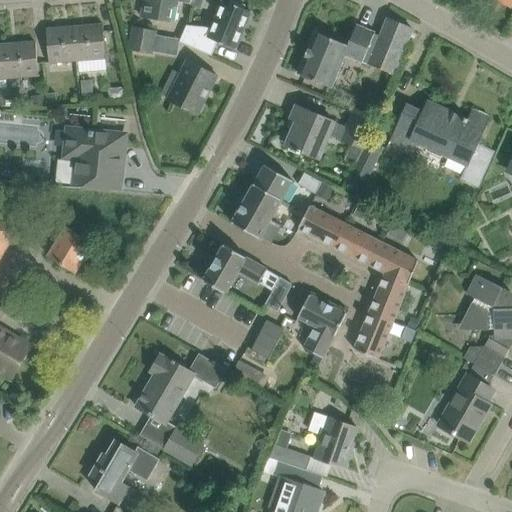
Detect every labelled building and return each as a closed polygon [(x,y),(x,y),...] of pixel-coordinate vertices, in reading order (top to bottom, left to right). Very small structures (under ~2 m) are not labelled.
[(149,0),(150,1),(145,0),(144,0),(141,18),(169,23),(173,5),(177,6),(177,2),(190,5),(191,0),(149,0)] [(187,26),(180,42),(212,56),(217,42),(236,50),(251,12),(244,9),(245,6),(231,0),(230,3),(223,1),(212,29),(187,26)] [(511,0),(497,0),(511,8),(511,7),(511,0)] [(298,74),(316,82),(331,88),(345,55),(394,76),(413,30),(387,19),(380,36),(356,26),(348,46),(316,32),(298,74)] [(103,25),(75,27),(78,61),(106,59),(103,25)] [(47,29),(48,49),(49,63),(78,61),(75,27),(47,29)] [(129,50),(153,55),(157,32),(132,28),(129,50)] [(36,42),(8,44),(10,78),(39,76),(36,42)] [(0,45),(0,79),(10,78),(8,44),(0,45)] [(188,61),(185,66),(168,100),(198,115),(218,76),(188,61)] [(92,81),(81,82),(82,95),(93,94),(92,81)] [(55,93),(45,94),(46,105),(47,107),(56,106),(55,93)] [(45,94),(36,95),(37,106),(46,105),(45,94)] [(479,144),(490,119),(472,110),(468,120),(427,101),(422,112),(406,105),(394,134),(467,166),(461,179),(479,188),(495,152),(479,144)] [(369,140),(378,119),(355,110),(354,109),(346,128),(297,106),(291,119),(296,121),(286,145),(298,150),(297,153),(300,154),(301,151),(319,159),(330,135),(352,144),(364,150),(369,140)] [(84,153),(82,166),(80,186),(120,190),(122,169),(116,168),(120,134),(68,129),(66,151),(84,153)] [(383,148),(369,140),(364,150),(356,166),(353,172),(368,179),(383,148)] [(265,165),(254,184),(283,200),(293,181),(265,165)] [(305,173),(299,184),(316,194),(322,183),(305,173)] [(333,189),(322,183),(316,194),(327,200),(333,189)] [(254,184),(244,203),(272,219),(283,200),(254,184)] [(244,203),(232,223),(261,239),(262,237),(272,219),(244,203)] [(0,256),(23,219),(0,206),(0,256)] [(310,206),(298,229),(335,248),(346,225),(310,206)] [(391,231),(401,236),(405,229),(395,223),(391,231)] [(346,225),(335,248),(370,266),(382,243),(346,225)] [(48,256),(58,263),(75,273),(93,244),(66,227),(48,256)] [(382,243),(370,266),(385,273),(409,285),(418,261),(382,243)] [(224,245),(204,281),(226,294),(239,272),(259,284),(268,270),(224,245)] [(385,274),(370,312),(394,322),(409,285),(385,274)] [(492,338),(476,366),(494,376),(511,345),(511,293),(510,292),(477,275),(468,294),(475,299),(472,303),(463,319),(471,331),(489,331),(489,330),(494,330),(494,338),(492,338)] [(265,305),(267,307),(278,312),(293,285),(280,277),(265,305)] [(310,295),(298,318),(315,327),(304,348),(324,358),(330,347),(347,314),(310,295)] [(0,372),(11,379),(30,347),(0,328),(0,317),(5,309),(7,310),(7,309),(0,307),(0,372)] [(370,312),(354,350),(379,359),(394,322),(370,312)] [(413,319),(409,327),(417,331),(421,323),(413,319)] [(267,321),(252,350),(269,359),(284,330),(267,321)] [(401,340),(412,344),(417,331),(406,327),(401,340)] [(425,357),(430,346),(421,342),(416,354),(425,357)] [(166,424),(195,374),(175,363),(176,361),(173,360),(173,361),(161,355),(151,372),(155,374),(136,407),(166,424)] [(239,361),(233,373),(258,386),(264,374),(240,361),(239,361)] [(439,425),(443,428),(469,443),(482,420),(478,418),(494,390),(468,375),(449,408),(439,425)] [(351,453),(349,453),(357,428),(315,413),(309,431),(323,435),(315,459),(346,469),(351,453)] [(275,445),(270,458),(306,471),(311,457),(287,449),(293,433),(280,428),(275,445)] [(165,450),(192,466),(204,445),(177,429),(165,450)] [(147,482),(160,459),(138,447),(135,452),(116,440),(107,456),(103,454),(91,476),(100,482),(95,490),(119,504),(130,487),(122,482),(129,471),(147,482)] [(281,478),(271,507),(277,509),(276,511),(317,511),(324,492),(298,483),(302,470),(278,461),(274,476),(281,478)]
